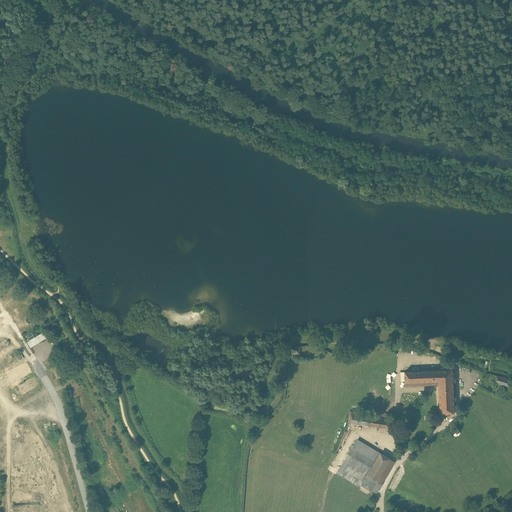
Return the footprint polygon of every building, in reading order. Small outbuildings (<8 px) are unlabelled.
[(46,330),(27,342),(30,347),(49,336),(46,330)] [(26,362),(5,375),(11,385),(32,372),(26,362)] [(439,370),(405,372),(405,381),(405,386),(406,386),(406,387),(406,386),(409,386),(409,387),(410,387),(410,386),(413,386),(414,386),(413,386),(417,386),(417,385),(420,385),(420,386),(421,386),(421,385),(424,385),(424,386),(425,386),(425,385),(428,385),(428,386),(428,385),(432,385),(432,386),(432,385),(435,385),(436,385),(440,384),(439,370)] [(453,370),(439,370),(440,384),(441,414),(454,413),(453,370)] [(18,386),(23,395),(39,385),(34,376),(18,386)] [(511,380),(497,376),(495,382),(509,387),(511,380)] [(375,415),(351,411),(349,422),(373,426),(374,417),(375,415)] [(374,417),(373,426),(390,429),(391,420),(374,417)] [(377,459),(354,445),(339,470),(371,490),(374,486),(390,459),(381,453),(377,459)] [(394,461),(390,459),(374,486),(378,488),(394,461)]
